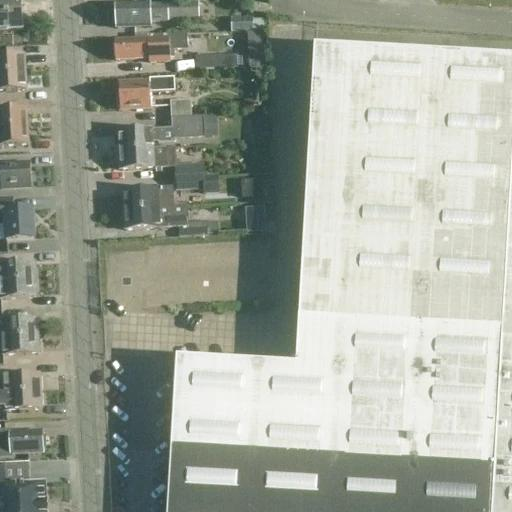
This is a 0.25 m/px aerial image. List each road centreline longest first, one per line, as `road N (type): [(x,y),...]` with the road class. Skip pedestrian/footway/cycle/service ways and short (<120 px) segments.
road 1 (residential): [(91,511),(63,0)]
road 2 (unclassified): [(511,24),(307,9),(294,0)]
